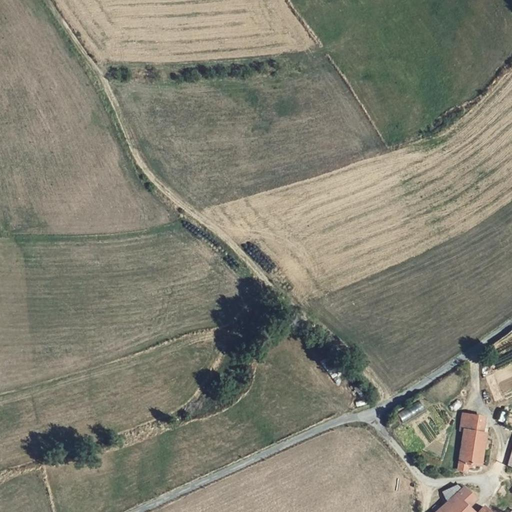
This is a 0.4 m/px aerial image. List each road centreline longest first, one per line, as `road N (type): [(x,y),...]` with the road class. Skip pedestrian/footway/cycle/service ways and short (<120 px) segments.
road 1 (track): [(372,417),(385,400),(363,365),(140,163),(95,64),(44,0)]
road 2 (unclassified): [(141,511),(344,420),(372,417),(511,326)]
road 3 (track): [(475,351),(477,392),(503,442),(485,489)]
